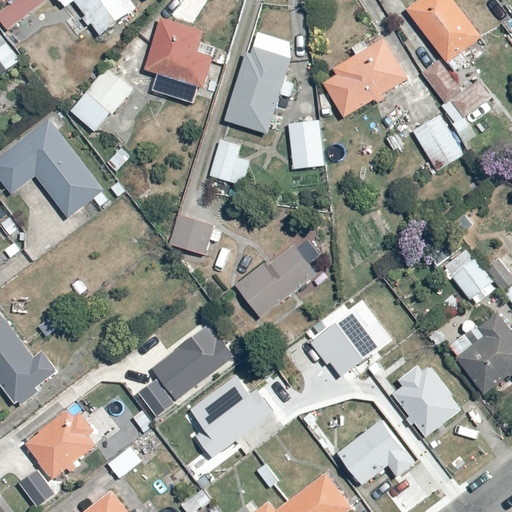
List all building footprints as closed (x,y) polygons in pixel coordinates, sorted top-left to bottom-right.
[(47,0),(16,0),(0,13),(0,20),(8,31),(47,0)] [(57,0),(63,7),(72,0),(99,37),(137,9),(130,0),(57,0)] [(471,62),(470,61),(463,51),(481,38),(453,0),(420,0),(407,10),(443,58),(422,72),(457,123),(493,98),(478,78),(463,88),(454,75),(471,62)] [(202,94),(215,59),(198,53),(205,34),(165,19),(145,71),(202,94)] [(294,44),(254,31),(226,122),(267,135),(281,93),(291,97),(296,81),(284,77),(294,44)] [(0,77),(22,60),(0,32),(0,77)] [(409,79),(386,40),(345,64),(348,68),(323,83),(344,118),(409,79)] [(133,90),(109,68),(70,110),(95,132),(133,90)] [(464,155),(440,115),(414,131),(438,171),(464,155)] [(105,190),(49,119),(0,158),(0,179),(12,195),(35,177),(68,219),(105,190)] [(325,167),(321,121),(289,123),(293,170),(325,167)] [(241,145),(220,139),(210,177),(243,186),(250,161),(238,158),(241,145)] [(0,223),(11,215),(0,200),(0,199),(0,223)] [(317,208),(296,207),(295,242),(316,243),(317,208)] [(217,222),(183,210),(173,238),(207,250),(217,222)] [(317,274),(294,246),(238,291),(261,319),(317,274)] [(511,299),(511,272),(499,255),(486,265),(511,299)] [(473,259),(452,276),(471,300),(492,283),(473,259)] [(445,324),(464,309),(451,293),(432,309),(445,324)] [(34,359),(0,310),(0,384),(18,409),(40,394),(36,388),(57,373),(43,353),(34,359)] [(511,331),(497,313),(450,350),(485,394),(510,374),(511,376),(511,331)] [(212,319),(207,323),(165,354),(159,346),(119,377),(136,399),(140,396),(156,418),(229,362),(240,355),(212,319)] [(415,340),(404,326),(391,336),(402,350),(415,340)] [(455,393),(427,359),(401,380),(405,385),(392,396),(427,438),(462,410),(451,396),(455,393)] [(24,446),(41,467),(20,485),(39,508),(60,490),(53,481),(96,446),(87,436),(94,430),(74,405),(24,446)] [(417,464),(383,419),(337,455),(362,487),(388,467),(397,478),(417,464)] [(140,464),(128,449),(108,464),(119,480),(140,464)] [(268,462),(255,471),(269,490),(281,481),(268,462)] [(257,511),(349,511),(354,509),(328,474),(294,498),(294,499),(276,511),(270,503),(257,511)] [(84,511),(127,511),(111,492),(84,511)]
